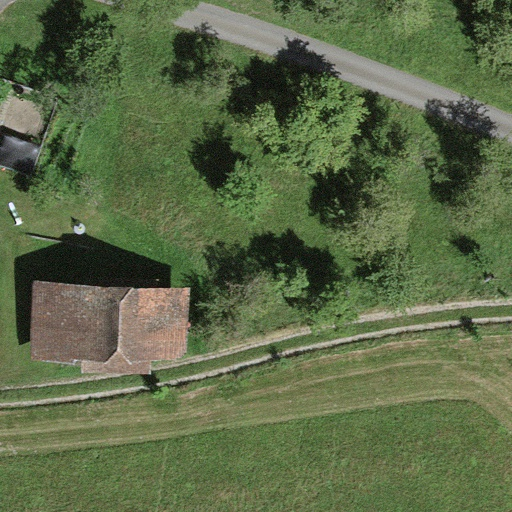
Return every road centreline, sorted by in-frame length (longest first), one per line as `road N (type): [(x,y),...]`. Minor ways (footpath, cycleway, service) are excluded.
road 1 (track): [(0,397),(207,367),(338,331),(511,309)]
road 2 (track): [(137,0),(511,130)]
